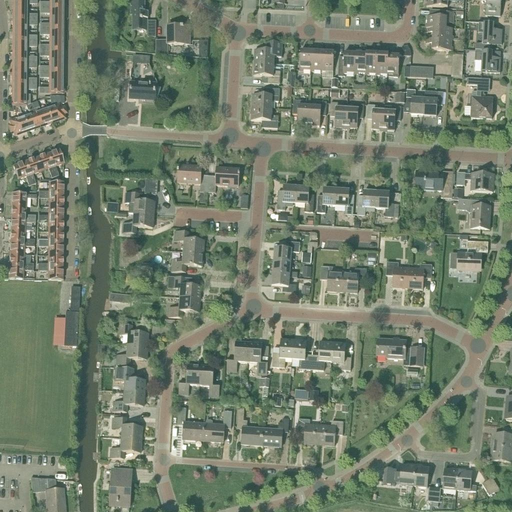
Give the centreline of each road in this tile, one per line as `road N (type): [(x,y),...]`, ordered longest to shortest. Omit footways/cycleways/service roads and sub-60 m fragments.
road 1 (residential): [(251,511),(367,466),(433,414),(483,347)]
road 2 (unclassified): [(511,160),(262,143)]
road 3 (residential): [(173,511),(162,476),(170,354),(249,310)]
road 4 (residential): [(483,347),(430,321),(249,310)]
road 5 (residential): [(69,278),(71,131)]
road 6 (residential): [(71,131),(72,0)]
road 7 (residential): [(309,33),(398,36),(410,0)]
